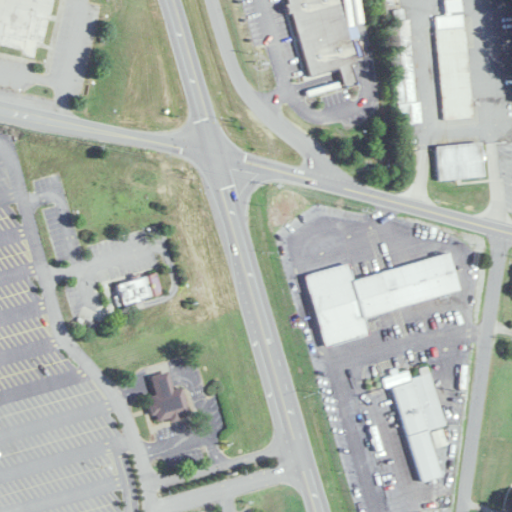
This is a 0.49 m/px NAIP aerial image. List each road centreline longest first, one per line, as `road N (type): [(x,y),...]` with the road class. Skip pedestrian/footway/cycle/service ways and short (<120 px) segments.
road 1 (trunk): [(320,511),(168,0)]
road 2 (residential): [(511,227),(0,108)]
road 3 (residential): [(462,511),(502,225)]
